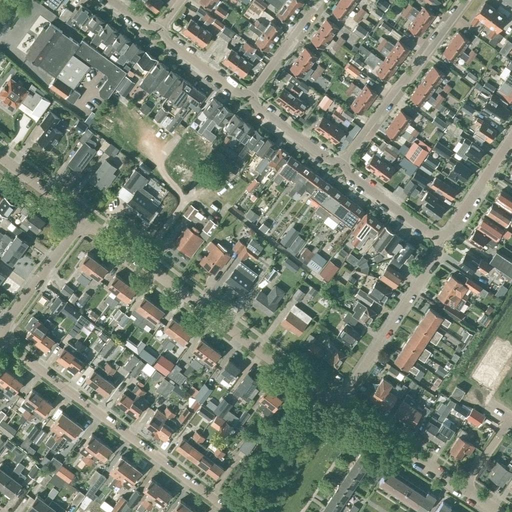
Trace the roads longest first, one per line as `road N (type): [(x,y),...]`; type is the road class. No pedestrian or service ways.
road 1 (residential): [(228,511),(0,339)]
road 2 (residential): [(336,404),(141,261)]
road 3 (residential): [(465,0),(340,163)]
road 4 (residential): [(336,404),(438,252),(438,239)]
road 5 (residential): [(462,488),(336,404)]
road 6 (residential): [(0,331),(83,219)]
road 7 (residential): [(438,239),(511,130)]
road 8 (residential): [(438,239),(340,163)]
